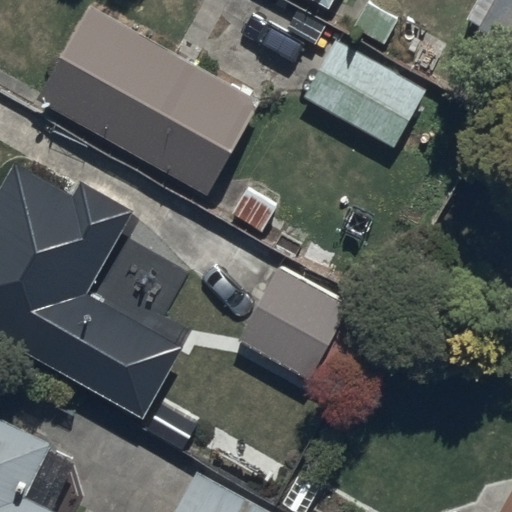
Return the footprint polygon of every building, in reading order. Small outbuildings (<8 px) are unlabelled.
[(258,101),(88,7),(38,97),(208,191),(258,101)] [(425,91),(333,40),(301,99),(393,150),(425,91)] [(75,190),(19,159),(0,193),(0,334),(144,414),(182,346),(88,294),(134,210),(80,180),(75,190)] [(320,365),(342,377),(363,339),(339,326),(349,309),(276,268),(237,338),(311,381),(320,365)] [(0,511),(61,511),(63,509),(55,505),(78,455),(0,417),(0,511)] [(286,511),(200,466),(176,511),(286,511)]
